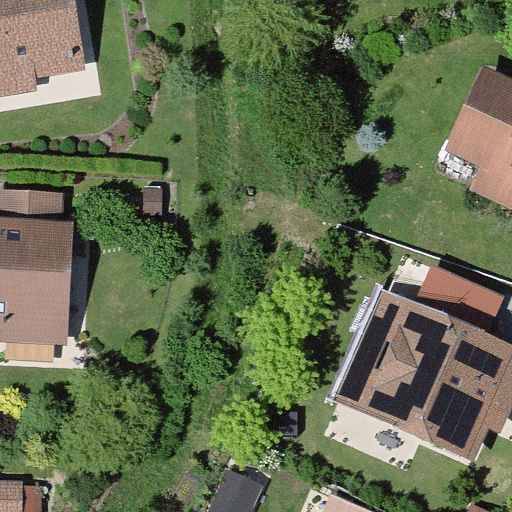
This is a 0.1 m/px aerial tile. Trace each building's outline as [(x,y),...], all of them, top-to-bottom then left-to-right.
[(0,0),(0,109),(36,104),(34,92),(77,85),(63,0),(0,0)] [(476,178),(465,202),(511,224),(511,89),(507,99),(481,87),(444,163),(476,178)] [(0,357),(65,359),(68,236),(55,236),(55,211),(0,209),(0,357)] [(511,364),(379,307),(333,415),(464,472),(476,444),(490,450),(511,399),(511,364)] [(251,511),(263,486),(228,471),(208,511),(251,511)] [(0,511),(43,511),(44,478),(0,476),(0,511)]
